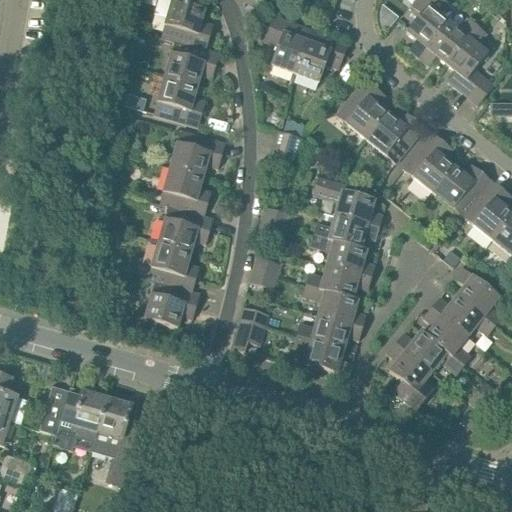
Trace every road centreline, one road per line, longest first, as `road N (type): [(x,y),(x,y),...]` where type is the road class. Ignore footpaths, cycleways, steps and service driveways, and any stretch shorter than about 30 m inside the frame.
road 1 (residential): [(223,0),(243,68),(249,152),(219,345)]
road 2 (residential): [(511,169),(372,52),(362,27),(365,0)]
road 3 (tertiary): [(207,388),(0,329)]
road 4 (tertiary): [(511,476),(345,427)]
road 5 (tertiary): [(345,427),(207,388)]
